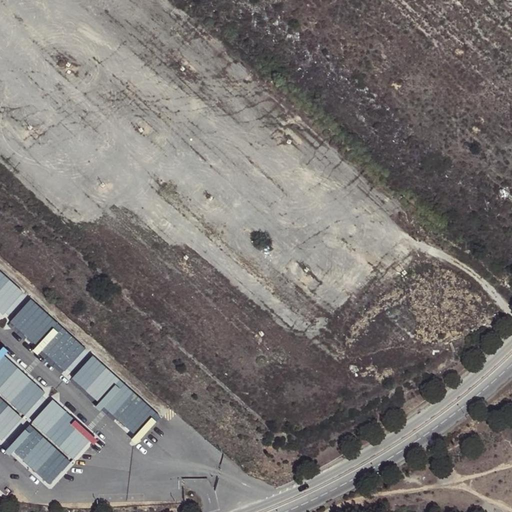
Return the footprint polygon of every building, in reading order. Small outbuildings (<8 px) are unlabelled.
[(0,318),(22,295),(0,275),(0,318)] [(82,351),(28,301),(6,325),(61,375),(82,351)] [(45,394),(0,352),(0,394),(25,417),(45,394)] [(150,413),(89,359),(68,382),(129,436),(150,413)] [(92,437),(52,401),(32,424),(71,460),(92,437)] [(21,422),(0,402),(0,444),(1,445),(21,422)] [(70,464),(29,428),(9,451),(49,487),(70,464)]
